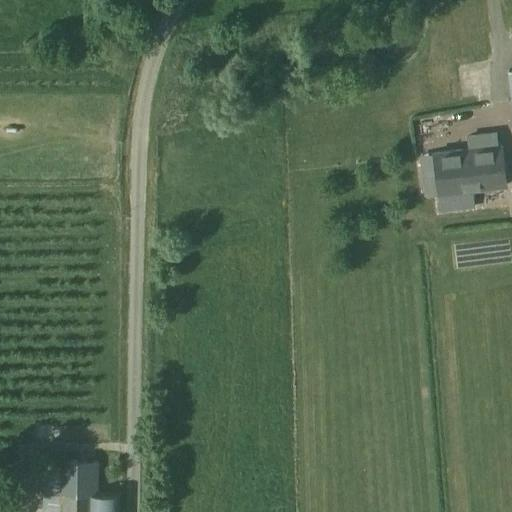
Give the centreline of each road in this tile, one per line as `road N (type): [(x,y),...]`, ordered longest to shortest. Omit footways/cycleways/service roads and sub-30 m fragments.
road 1 (unclassified): [(133,511),(145,97),(158,45),(185,0)]
road 2 (unknown): [(481,0),(474,47),(440,93),(395,124),(139,212)]
